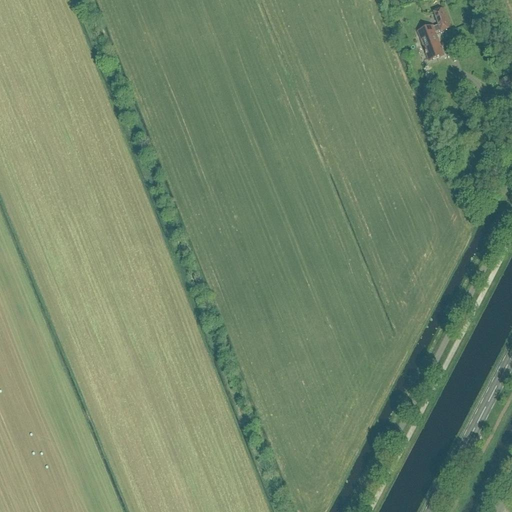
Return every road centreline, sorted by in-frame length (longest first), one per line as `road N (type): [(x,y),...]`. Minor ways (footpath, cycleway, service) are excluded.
road 1 (unclassified): [(357,511),(511,216)]
road 2 (primary): [(430,511),(511,355)]
